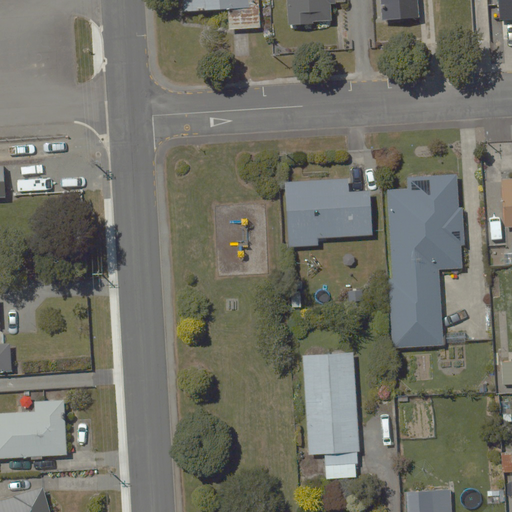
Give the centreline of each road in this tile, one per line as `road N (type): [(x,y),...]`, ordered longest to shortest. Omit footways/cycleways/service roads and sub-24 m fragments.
road 1 (residential): [(131,116),(154,511)]
road 2 (residential): [(131,116),(511,93)]
